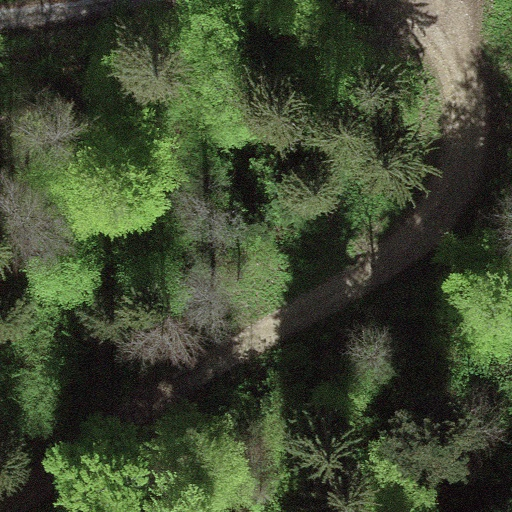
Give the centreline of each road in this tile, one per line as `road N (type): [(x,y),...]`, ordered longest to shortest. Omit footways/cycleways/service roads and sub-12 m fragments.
road 1 (track): [(433,0),(458,68),(466,143),(436,211),(376,267),(179,381),(4,511)]
road 2 (track): [(0,21),(130,0)]
